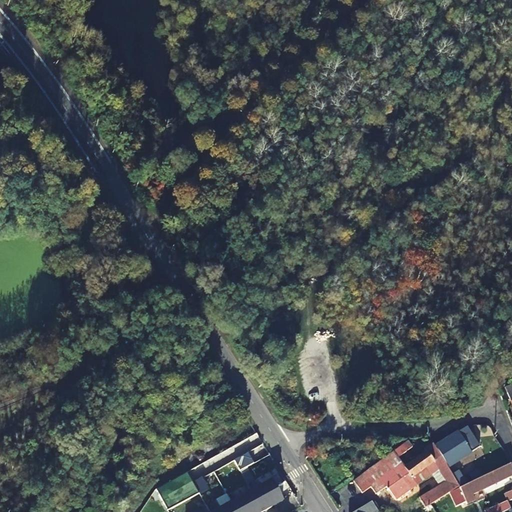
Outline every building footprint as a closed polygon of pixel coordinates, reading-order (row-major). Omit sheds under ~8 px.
[(435,448),(447,468),(455,463),(448,452),(470,439),(464,429),(435,448)] [(400,461),(398,458),(411,448),(407,442),(353,482),(360,491),(400,461)] [(419,499),(424,509),(431,505),(448,494),(459,488),(452,476),(447,468),(435,448),(432,443),(423,449),(425,453),(419,458),(431,474),(438,470),(445,483),(419,499)] [(360,491),(362,493),(370,488),(375,495),(386,488),(393,498),(408,487),(409,490),(431,474),(419,458),(405,468),(400,461),(360,491)] [(511,469),(510,465),(466,484),(465,484),(464,485),(459,487),(467,504),(474,500),(471,495),(511,476),(511,469)] [(454,471),(455,474),(452,476),(459,488),(459,487),(464,485),(465,484),(457,469),(454,471)] [(271,481),(250,493),(260,511),(263,511),(282,502),(271,481)] [(260,511),(250,493),(230,504),(234,511),(260,511)] [(377,511),(372,502),(371,502),(354,511),(377,511)] [(505,511),(510,509),(507,502),(485,511),(505,511)]
